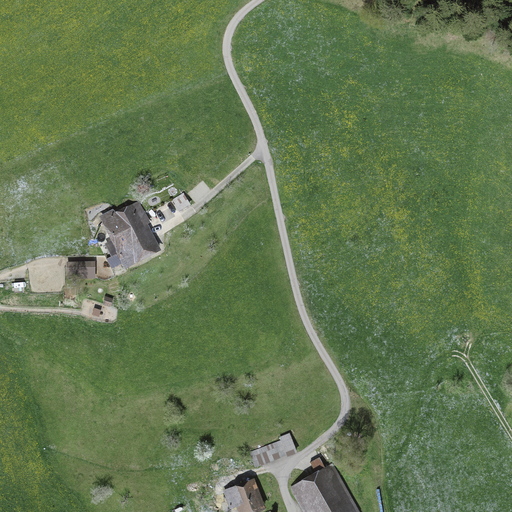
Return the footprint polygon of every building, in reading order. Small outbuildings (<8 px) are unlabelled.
[(183,193),(172,200),(178,210),(189,203),(183,193)] [(148,221),(138,202),(111,216),(109,213),(102,216),(120,252),(106,259),(112,270),(153,248),(141,225),(148,221)] [(94,267),(68,268),(68,278),(94,277),(94,267)] [(281,440),(249,452),(255,465),(295,450),(289,433),(280,436),(281,440)] [(292,488),(299,500),(305,498),(312,511),(358,511),(352,499),(345,503),(332,482),(340,477),(333,465),(292,488)] [(245,511),(259,507),(250,481),(224,491),(230,508),(240,505),(242,511),(245,511)]
